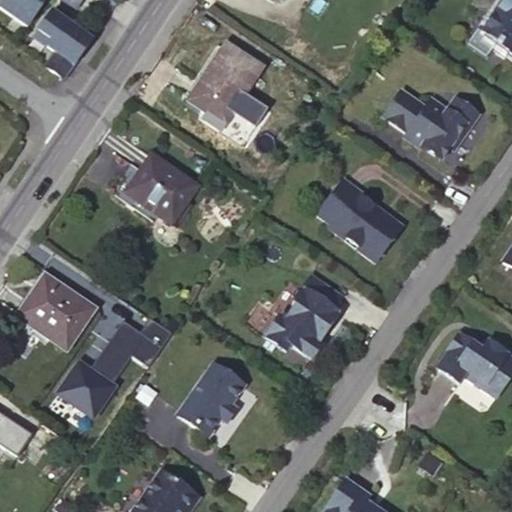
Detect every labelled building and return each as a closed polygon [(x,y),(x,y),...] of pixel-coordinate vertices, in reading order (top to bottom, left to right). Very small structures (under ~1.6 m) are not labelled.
[(4,0),(1,6),(0,6),(0,9),(27,28),(46,0),(61,0),(76,10),(83,0),(4,0)] [(511,0),(503,0),(482,32),(497,43),(495,45),(511,56),(511,0)] [(43,68),(62,82),(91,42),(51,13),(36,33),(50,43),(45,49),(54,55),(43,68)] [(32,39),(45,49),(50,43),(36,33),(32,39)] [(224,127),(262,71),(225,45),(187,101),(224,127)] [(424,110),(400,93),(382,119),(407,136),(404,140),(412,146),(415,142),(422,146),(420,149),(439,162),(448,150),(453,152),(477,116),(454,100),(446,113),(430,102),(424,110)] [(196,188),(151,157),(125,194),(171,226),(196,188)] [(374,264),(400,226),(385,216),(384,218),(373,210),(374,209),(357,196),(359,194),(340,182),(315,218),(329,227),(327,230),(344,242),(346,240),(357,248),(355,250),(374,264)] [(511,251),(502,267),(511,273),(511,251)] [(341,297),(311,276),(300,291),(331,312),(341,297)] [(92,310),(44,277),(16,318),(65,352),(92,310)] [(331,312),(300,291),(290,306),(293,308),(285,321),(278,316),(262,339),(284,356),(288,350),(309,363),(321,346),(315,342),(324,329),(326,330),(337,316),(331,312)] [(481,351),(459,335),(436,368),(460,385),(464,378),(495,400),(511,375),(511,358),(510,357),(500,351),(502,347),(496,342),(493,346),(487,341),(481,351)] [(511,354),(511,353),(502,347),(500,351),(510,357),(511,354)] [(211,364),(175,416),(204,436),(217,417),(225,423),(234,410),(228,406),(242,386),(211,364)] [(194,497),(159,473),(131,511),(184,511),(190,511),(195,504),(194,498),(194,497)] [(386,511),(367,498),(371,493),(347,477),(323,511),(324,511),(386,511)]
